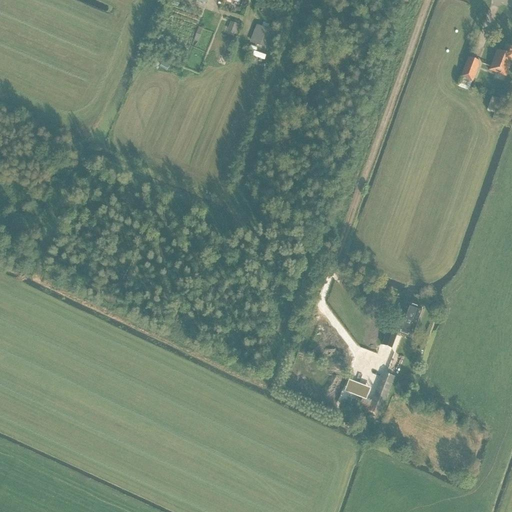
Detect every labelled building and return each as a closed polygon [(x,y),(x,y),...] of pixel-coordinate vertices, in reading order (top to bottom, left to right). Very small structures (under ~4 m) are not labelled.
[(283,28),(288,12),(278,8),(272,24),(283,28)] [(227,31),(238,34),(241,24),(229,22),(227,31)] [(274,51),(280,33),(256,25),(250,43),(274,51)] [(198,27),(194,40),(197,42),(202,28),(198,27)] [(511,58),(511,59),(511,57),(511,47),(506,45),(503,52),(497,50),(489,70),(506,76),(511,60),(511,58)] [(473,81),(480,62),(468,58),(461,77),(473,81)] [(499,99),(507,102),(510,93),(502,90),(499,99)] [(507,102),(499,99),(491,96),(486,111),(494,113),(492,119),(500,122),(507,102)] [(410,339),(413,330),(421,308),(407,303),(398,329),(396,334),(397,334),(410,339)] [(391,349),(397,334),(396,334),(398,329),(389,326),(382,345),(391,349)] [(380,415),(395,377),(383,372),(377,386),(369,383),(359,409),(367,413),(368,411),(380,415)]
